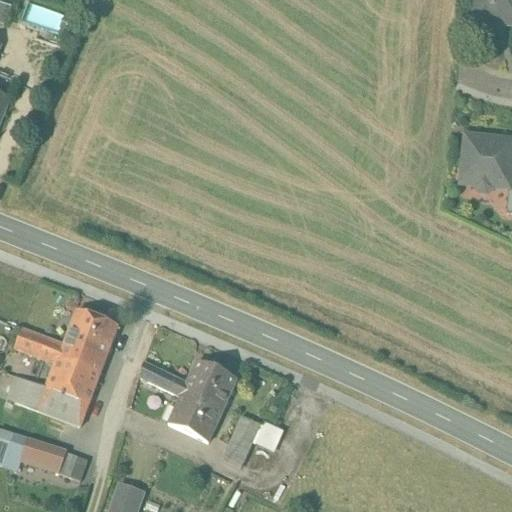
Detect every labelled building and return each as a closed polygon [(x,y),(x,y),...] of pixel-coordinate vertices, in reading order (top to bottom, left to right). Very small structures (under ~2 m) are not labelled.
[(511,0),(476,0),(475,20),(510,23),(511,24),(511,0)] [(12,10),(1,5),(0,8),(0,26),(4,28),(12,10)] [(0,97),(0,127),(11,101),(0,97)] [(511,178),(511,167),(511,142),(465,138),(461,181),(475,183),(474,189),(479,194),(486,195),(492,190),(492,189),(508,191),(506,214),(511,214),(511,178)] [(57,367),(48,391),(89,407),(118,330),(77,314),(63,349),(57,367)] [(63,349),(22,333),(15,351),(57,367),(63,349)] [(237,382),(197,364),(186,387),(180,400),(168,427),(208,446),(237,382)] [(186,387),(143,367),(139,381),(180,400),(186,387)] [(48,391),(47,391),(15,379),(7,402),(80,430),(89,407),(48,391)] [(243,418),(223,460),(241,469),(252,445),(261,427),(243,418)] [(263,421),(261,427),(252,445),(272,454),(283,431),(263,421)] [(66,456),(0,435),(0,467),(16,474),(17,474),(55,486),(59,477),(66,456)] [(88,464),(66,456),(59,477),(80,485),(88,464)] [(117,483),(111,502),(139,511),(146,493),(117,483)] [(138,511),(139,511),(111,502),(107,511),(138,511)]
